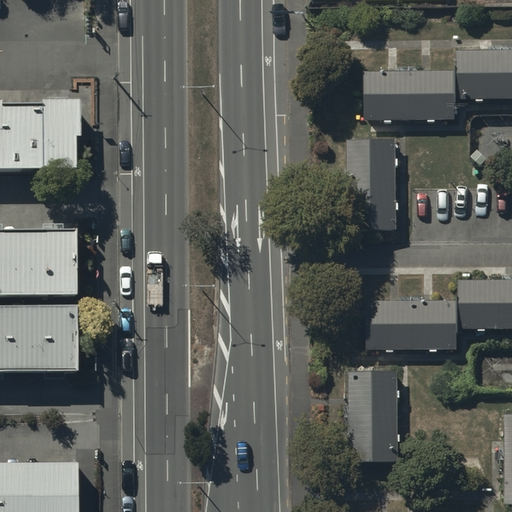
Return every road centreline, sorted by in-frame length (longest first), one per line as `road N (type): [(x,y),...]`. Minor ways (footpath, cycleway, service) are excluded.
road 1 (primary): [(242,0),(247,511)]
road 2 (primary): [(166,511),(162,0)]
